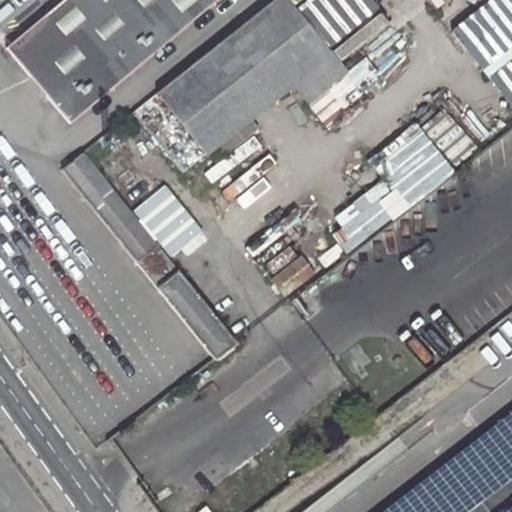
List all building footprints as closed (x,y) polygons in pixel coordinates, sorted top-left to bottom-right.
[(67,119),(210,0),(58,0),(4,45),(67,119)] [(307,98),(346,68),(291,0),(267,0),(134,106),(183,167),(293,80),(307,98)] [(308,0),(301,5),(336,50),(386,12),(376,0),(308,0)] [(511,0),(496,0),(454,33),(511,105),(511,0)] [(61,164),(213,355),(233,339),(80,149),(61,164)] [(511,511),(511,420),(469,453),(511,441),(511,451),(474,506),(462,461),(424,490),(434,491),(431,511),(511,511)]
